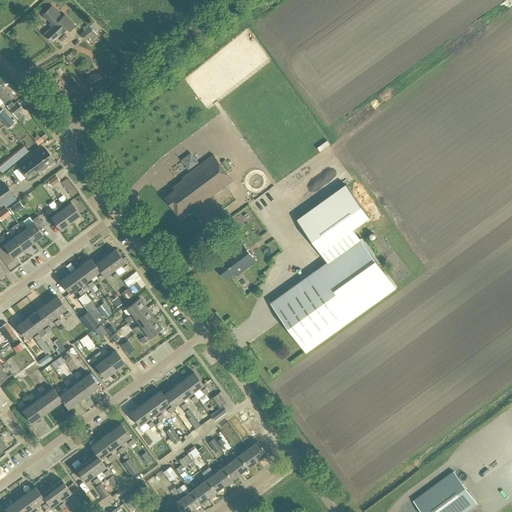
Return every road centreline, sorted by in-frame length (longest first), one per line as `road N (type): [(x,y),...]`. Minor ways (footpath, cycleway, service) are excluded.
road 1 (residential): [(0,482),(203,333)]
road 2 (unclassified): [(63,142),(229,0)]
road 3 (residential): [(294,456),(203,333)]
road 4 (residential): [(203,333),(116,215)]
road 5 (residential): [(0,303),(116,215)]
